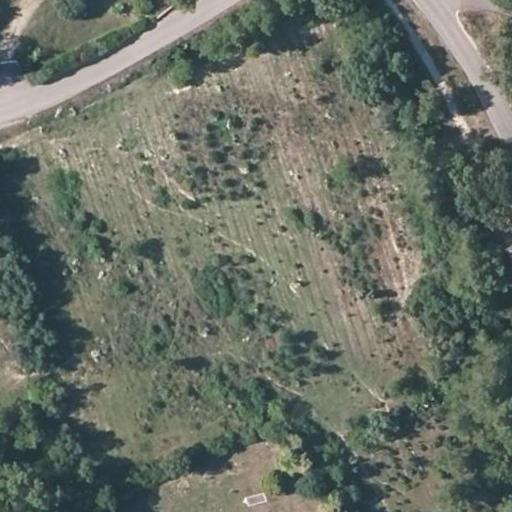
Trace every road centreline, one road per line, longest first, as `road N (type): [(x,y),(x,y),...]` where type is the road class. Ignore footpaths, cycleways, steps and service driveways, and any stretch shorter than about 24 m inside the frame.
road 1 (residential): [(0,110),(215,0)]
road 2 (tertiary): [(511,135),(429,1)]
